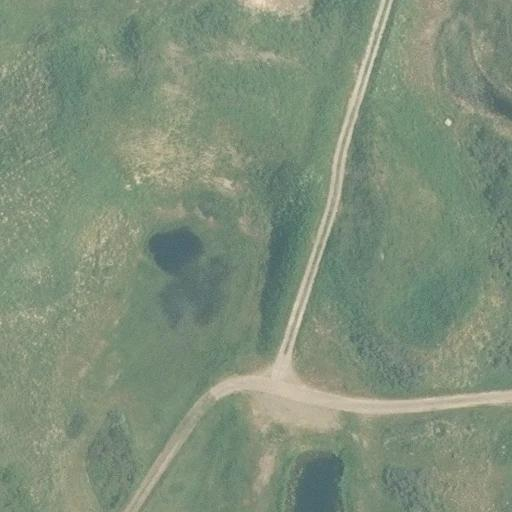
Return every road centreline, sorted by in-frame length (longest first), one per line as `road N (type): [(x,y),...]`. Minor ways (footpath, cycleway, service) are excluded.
road 1 (unclassified): [(511,397),(344,405),(276,387),(395,0)]
road 2 (track): [(273,374),(222,383),(131,511)]
